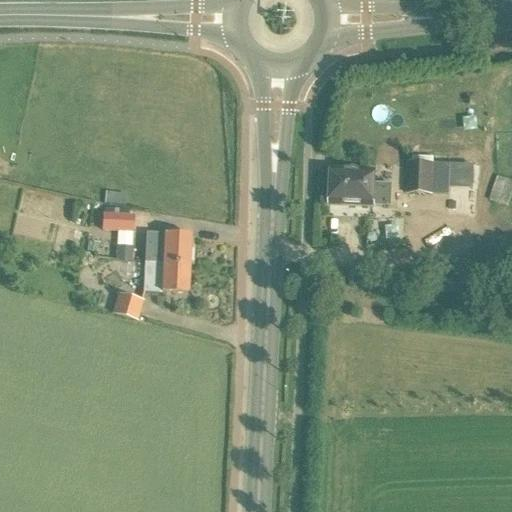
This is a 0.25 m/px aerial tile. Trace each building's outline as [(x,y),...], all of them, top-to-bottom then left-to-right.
[(473,183),(474,159),(449,158),(449,165),(432,164),(433,164),(407,162),(406,195),(432,196),(432,195),(448,196),(449,182),(473,183)] [(391,207),(392,185),(374,184),(375,172),(331,170),(330,190),(327,193),(326,199),(330,203),(330,206),(373,208),(374,207),(391,207)] [(507,207),(511,191),(511,181),(496,177),(488,202),(507,207)] [(124,207),(126,195),(105,192),(104,204),(124,207)] [(133,233),(133,216),(102,215),(101,232),(133,233)] [(163,263),(189,265),(191,236),(145,233),(144,262),(163,263)] [(132,262),(132,248),(116,247),(115,261),(132,262)] [(188,295),(189,265),(163,263),(144,262),(142,292),(162,294),(188,295)] [(137,322),(143,301),(117,294),(111,315),(137,322)]
